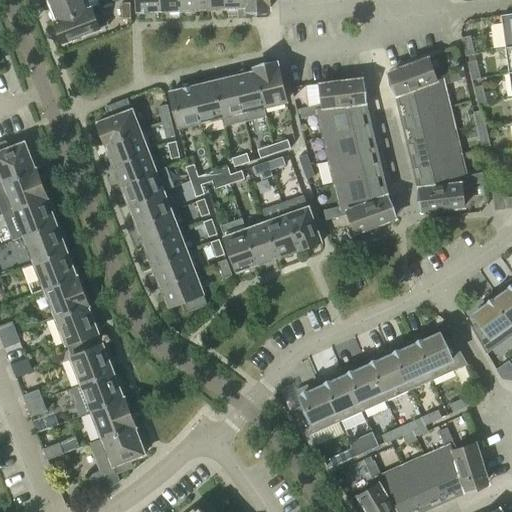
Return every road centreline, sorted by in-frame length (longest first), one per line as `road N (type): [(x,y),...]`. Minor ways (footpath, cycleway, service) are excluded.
road 1 (residential): [(215,442),(290,357),(435,286)]
road 2 (residential): [(275,28),(511,1)]
road 3 (residential): [(511,425),(435,286)]
road 4 (residential): [(51,511),(0,377)]
road 5 (residential): [(105,511),(215,442)]
